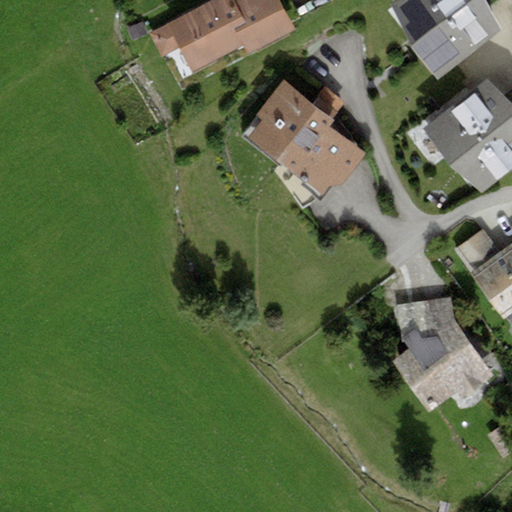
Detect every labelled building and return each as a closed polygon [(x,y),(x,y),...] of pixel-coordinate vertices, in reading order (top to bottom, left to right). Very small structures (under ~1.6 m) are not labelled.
[(232,0),(215,0),(152,34),(163,56),(178,48),(190,70),(240,43),(248,58),(295,33),(277,0),(241,0),(234,4),(232,0)] [(394,0),(390,4),(410,45),(437,79),(500,29),(485,0),(394,0)] [(511,101),(486,78),(421,129),(448,165),(481,193),(511,169),(511,101)] [(332,121),(281,82),(256,114),(261,118),(246,137),(322,195),(330,184),(341,183),(364,153),(329,126),(332,121)] [(483,228),(452,250),(503,322),(511,315),(511,242),(499,252),(483,228)] [(403,352),(391,360),(428,412),(457,392),(462,400),(494,376),(453,319),(450,298),(396,305),(403,352)]
